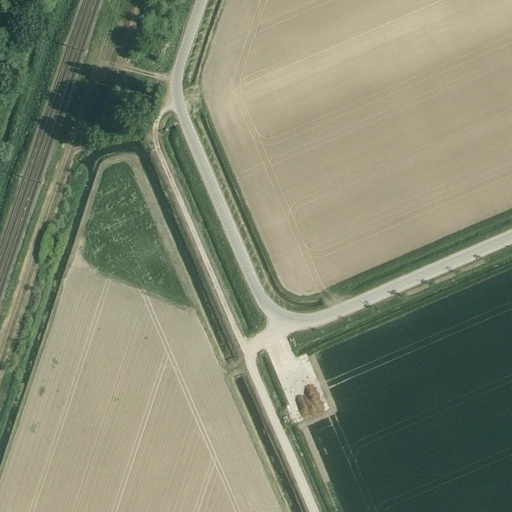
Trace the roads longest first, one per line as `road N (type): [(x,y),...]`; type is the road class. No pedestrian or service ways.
road 1 (unclassified): [(511,236),(313,321),(277,321),(256,293),(175,97),(201,0)]
road 2 (track): [(313,511),(155,147),(156,116),(178,107)]
road 3 (track): [(0,351),(100,62),(174,80)]
